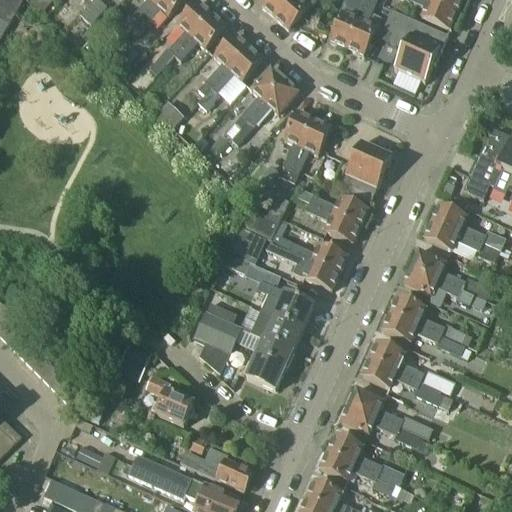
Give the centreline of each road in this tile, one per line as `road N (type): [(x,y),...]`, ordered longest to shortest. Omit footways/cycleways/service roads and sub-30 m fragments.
road 1 (residential): [(298,453),(438,143)]
road 2 (residential): [(438,143),(307,79),(219,0)]
road 3 (residential): [(298,453),(158,349)]
road 4 (residential): [(18,511),(54,425),(0,376)]
